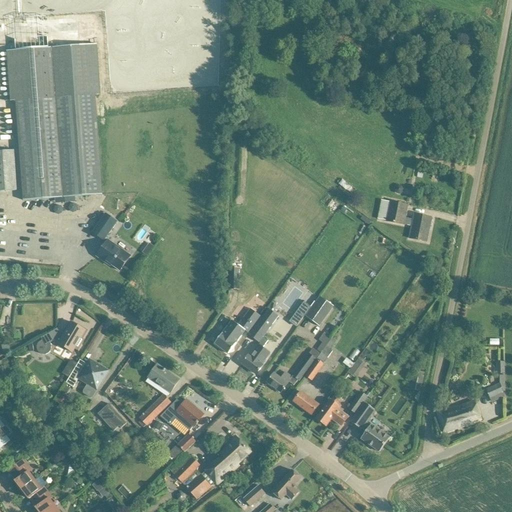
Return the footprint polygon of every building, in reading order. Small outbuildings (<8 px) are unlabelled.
[(90,24),(91,41),(103,40),(102,23),(90,24)] [(102,195),(95,95),(100,95),(97,44),(7,50),(11,100),(16,100),(24,201),(102,195)] [(5,133),(6,146),(19,144),(17,132),(5,133)] [(239,162),(248,162),(248,145),(239,146),(239,162)] [(14,150),(0,151),(0,191),(17,190),(14,150)] [(238,164),(238,174),(246,174),(246,164),(238,164)] [(348,176),(345,182),(357,188),(360,183),(348,176)] [(427,242),(432,218),(414,214),(413,219),(405,218),(408,205),(390,202),(383,200),(379,219),(386,221),(404,225),(412,226),(409,239),(427,242)] [(92,233),(104,241),(117,222),(105,214),(92,233)] [(105,263),(106,261),(120,271),(131,256),(130,256),(129,257),(115,247),(116,245),(108,240),(96,257),(105,263)] [(231,268),(230,289),(238,290),(238,268),(231,268)] [(319,327),(333,307),(320,297),(306,317),(319,327)] [(268,309),(249,336),(259,343),(259,342),(260,343),(259,346),(263,348),(268,341),(267,341),(263,338),(278,316),(268,309)] [(298,312),(291,322),(297,327),(305,316),(298,312)] [(223,333),(215,344),(222,349),(226,352),(228,354),(236,343),(245,331),(248,333),(254,324),(245,317),(239,325),(232,321),(223,333)] [(78,347),(82,340),(80,339),(85,331),(71,322),(61,339),(59,338),(62,336),(57,328),(41,338),(42,340),(41,341),(39,342),(37,344),(37,347),(37,349),(38,351),(39,353),(41,355),(44,355),(46,355),(48,354),(50,352),(51,350),(52,348),(51,345),(50,343),(55,340),(59,343),(58,344),(72,352),(76,346),(78,347)] [(340,348),(338,347),(344,337),(330,328),(325,336),(328,339),(323,347),(327,349),(324,354),(333,359),(340,348)] [(249,355),(242,364),(256,374),(262,366),(261,365),(269,353),(263,348),(259,346),(258,345),(250,356),(249,355)] [(316,359),(309,354),(293,376),(300,381),(316,359)] [(324,364),(317,359),(305,376),(312,381),(324,364)] [(347,359),(343,363),(350,369),(354,364),(347,359)] [(366,364),(359,359),(349,374),(356,379),(366,364)] [(97,390),(108,371),(90,360),(87,364),(82,373),(75,369),(73,372),(69,378),(66,383),(73,388),(79,379),(88,385),(84,391),(84,393),(91,398),(92,397),(97,390)] [(148,378),(145,382),(155,389),(158,385),(170,393),(171,393),(179,380),(165,371),(166,370),(164,369),(164,370),(157,365),(148,378)] [(69,378),(73,372),(67,368),(63,374),(69,378)] [(418,384),(428,386),(431,370),(421,369),(418,384)] [(281,393),(292,378),(285,373),(281,379),(274,374),(267,383),(281,393)] [(486,390),(490,398),(495,396),(497,401),(504,397),(502,393),(504,392),(500,384),(486,390)] [(348,408),(356,414),(370,394),(362,388),(348,408)] [(311,415),(319,405),(301,392),(294,402),(311,415)] [(341,426),(348,417),(338,409),(339,407),(337,405),(343,398),(336,393),(317,419),(326,426),(331,418),(341,426)] [(140,419),(147,426),(171,403),(166,398),(163,395),(140,419)] [(177,399),(160,416),(171,425),(176,418),(190,430),(202,416),(196,411),(195,412),(192,410),(195,407),(187,400),(183,404),(177,399)] [(482,420),(475,401),(455,407),(455,406),(436,411),(443,433),(464,426),(482,420)] [(365,403),(351,422),(361,429),(366,432),(361,439),(380,452),(390,438),(371,425),(366,422),(375,410),(365,403)] [(121,428),(127,423),(109,404),(107,405),(109,408),(106,411),(104,409),(98,414),(113,432),(119,427),(121,428)] [(178,445),(185,452),(195,442),(189,435),(178,445)] [(217,485),(240,466),(237,464),(250,451),(237,438),(221,454),(222,455),(205,471),(201,475),(196,469),(200,465),(192,457),(174,475),(182,483),(197,500),(216,483),(217,485)] [(21,491),(35,480),(29,472),(31,470),(24,460),(15,467),(22,476),(16,482),(18,485),(17,486),(21,491)] [(286,495),(292,500),(299,493),(293,487),(301,478),(292,470),(272,493),(281,500),(286,495)] [(252,479),(254,481),(256,479),(250,471),(246,474),(250,480),(252,479)] [(36,494),(39,499),(48,492),(44,487),(46,485),(40,477),(36,481),(35,480),(21,491),(21,492),(25,497),(27,496),(29,499),(36,494)] [(101,480),(93,485),(98,491),(99,491),(103,496),(105,495),(108,499),(113,496),(101,480)] [(251,507),(266,494),(257,484),(243,497),(251,507)] [(49,511),(56,507),(50,499),(52,497),(48,492),(39,499),(43,503),(36,508),(39,511),(37,511),(49,511)]
